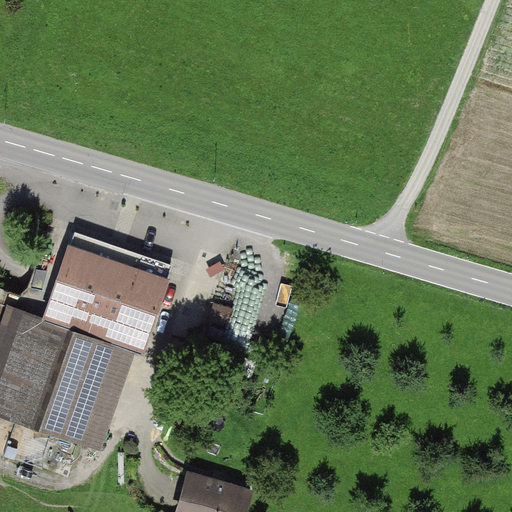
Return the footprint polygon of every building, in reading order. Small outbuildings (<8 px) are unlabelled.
[(100,248),(74,239),(55,292),(81,302),(100,248)] [(81,302),(157,329),(178,273),(101,246),(100,248),(81,302)] [(27,287),(0,362),(0,415),(39,429),(78,316),(82,306),(27,287)] [(93,448),(132,334),(78,316),(39,429),(93,448)] [(187,469),(174,511),(248,511),(256,489),(187,469)]
